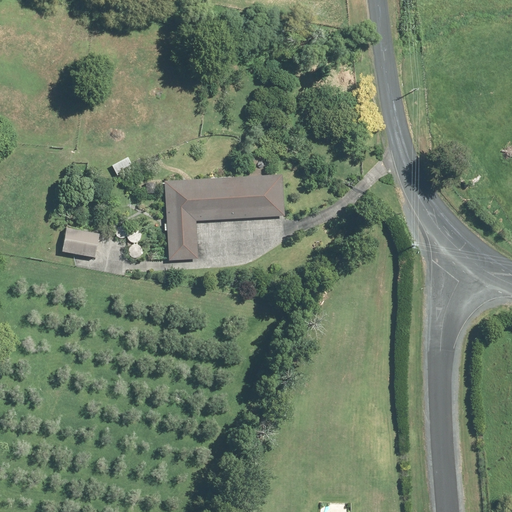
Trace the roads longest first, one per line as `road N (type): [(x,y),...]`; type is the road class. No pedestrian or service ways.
road 1 (residential): [(377,0),(413,188),(472,261)]
road 2 (residential): [(472,261),(458,280),(441,345),(448,511)]
